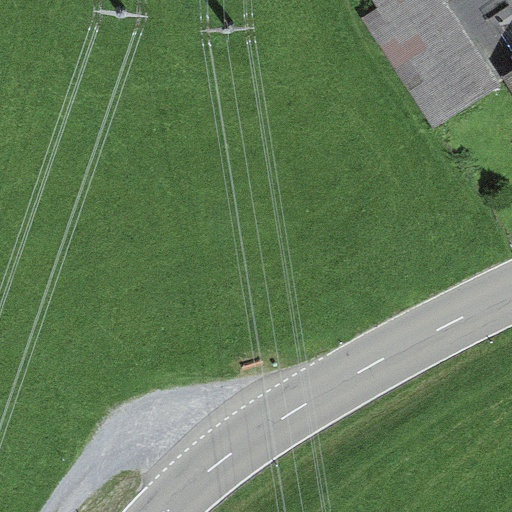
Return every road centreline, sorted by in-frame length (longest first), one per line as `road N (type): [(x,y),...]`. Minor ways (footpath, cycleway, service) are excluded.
road 1 (tertiary): [(170,511),(241,446),(511,293)]
road 2 (track): [(241,446),(117,448),(75,511)]
